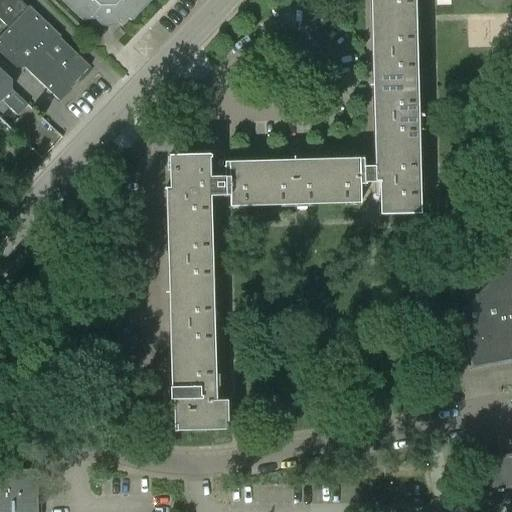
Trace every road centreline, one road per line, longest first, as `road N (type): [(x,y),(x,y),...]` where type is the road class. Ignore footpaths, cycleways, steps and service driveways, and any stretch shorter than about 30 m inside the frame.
road 1 (residential): [(0,246),(225,0)]
road 2 (residential): [(199,464),(511,409)]
road 3 (residential): [(199,464),(128,456),(0,400)]
